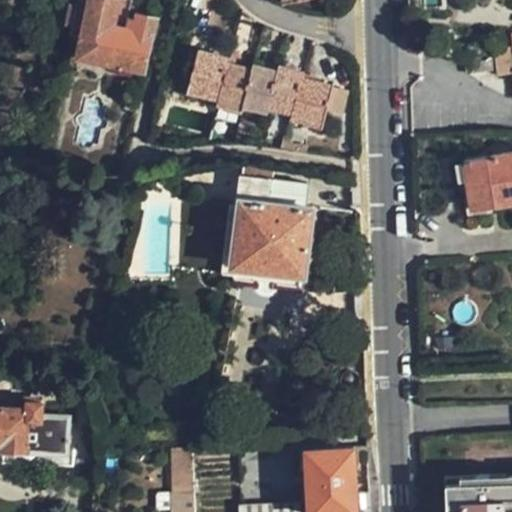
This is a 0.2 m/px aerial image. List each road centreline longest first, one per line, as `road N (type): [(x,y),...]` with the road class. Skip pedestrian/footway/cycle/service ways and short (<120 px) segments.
road 1 (tertiary): [(377,0),(395,511)]
road 2 (unknown): [(379,39),(437,54),(449,93),(511,105)]
road 3 (unknown): [(391,419),(511,415)]
